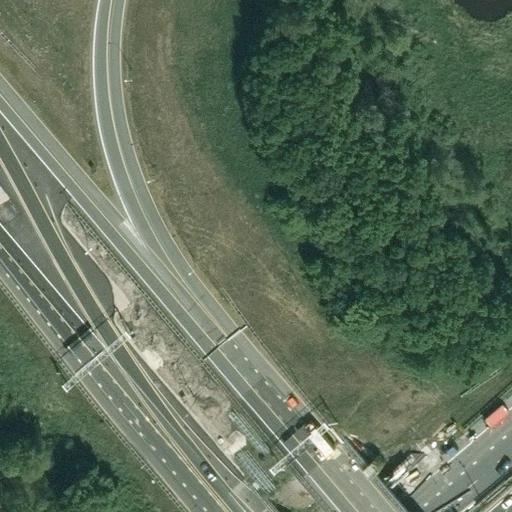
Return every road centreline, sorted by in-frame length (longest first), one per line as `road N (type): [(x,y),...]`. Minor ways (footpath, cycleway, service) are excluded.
road 1 (motorway): [(0,236),(233,511)]
road 2 (motorway): [(200,338),(115,163),(100,58),(107,0)]
road 3 (motorway): [(200,338),(0,101)]
road 4 (motorway): [(348,511),(200,338)]
